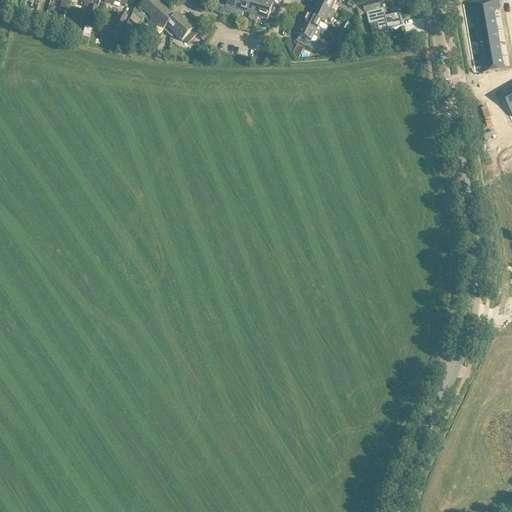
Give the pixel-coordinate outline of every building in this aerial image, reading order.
[(66,10),(68,0),(62,0),(60,8),(66,10)] [(160,0),(139,0),(132,14),(141,22),(144,18),(161,1),(160,0)] [(222,0),(221,4),(226,5),(224,11),(235,15),(240,0),(222,0)] [(243,13),(247,14),(251,0),(240,0),(235,15),(242,17),(243,13)] [(257,0),(257,1),(254,0),(251,0),(247,14),(250,15),(248,19),(256,22),(257,18),(262,0),(257,0)] [(262,0),(257,18),(267,21),(272,6),(266,4),(268,0),(267,0),(262,0)] [(322,0),(318,0),(315,8),(332,17),(335,13),(331,11),(334,6),(322,0)] [(144,18),(152,26),(169,8),(161,1),(144,18)] [(366,14),(380,10),(378,2),(362,5),(364,14),(366,14)] [(477,8),(471,9),(472,16),(473,16),(474,22),(494,18),(493,11),(496,11),(495,5),(489,6),(483,7),(477,8)] [(91,29),(97,8),(90,6),(84,27),(91,29)] [(169,8),(152,26),(156,29),(159,27),(163,31),(174,18),(166,12),(169,8)] [(330,22),(332,17),(315,8),(310,18),(321,23),(325,25),(327,20),(330,22)] [(380,10),(366,14),(369,25),(377,24),(379,34),(398,29),(403,27),(402,26),(400,21),(399,16),(400,15),(400,14),(385,18),(383,10),(380,10)] [(36,12),(34,19),(44,22),(46,15),(36,12)] [(111,32),(117,36),(127,17),(121,14),(111,32)] [(171,38),(174,35),(187,20),(184,17),(181,20),(177,15),(174,18),(163,31),(171,38)] [(298,24),(319,35),(322,30),(318,28),(321,23),(310,18),(306,16),(305,19),(301,17),(298,23),(298,24)] [(412,19),(413,27),(409,28),(409,34),(423,34),(422,18),(412,19)] [(494,18),(474,22),(475,28),(474,28),(475,35),(497,31),(494,18)] [(191,32),(193,31),(196,28),(187,20),(174,35),(182,42),(183,41),(188,45),(196,36),(191,32)] [(318,39),(319,35),(298,24),(295,31),(298,32),(297,36),(298,37),(296,42),(298,43),(304,46),(318,53),(321,50),(322,51),(325,50),(318,39)] [(497,31),(475,35),(477,42),(478,42),(479,48),(499,44),(497,31)] [(203,34),(199,39),(204,43),(207,39),(203,34)] [(499,44),(479,48),(480,54),(479,54),(480,61),(501,57),(499,44)] [(501,57),(480,61),(482,75),(487,74),(490,74),(490,73),(496,72),(496,73),(499,72),(510,70),(510,69),(503,70),(501,57)] [(511,86),(499,94),(511,116),(511,114),(511,112),(511,111),(511,86)]
